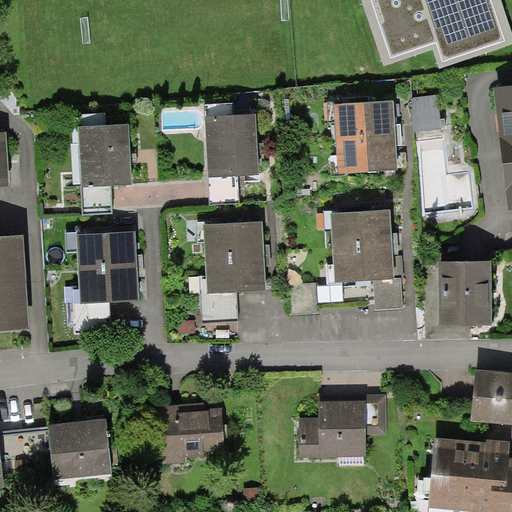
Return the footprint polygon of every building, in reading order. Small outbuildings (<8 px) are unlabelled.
[(356,0),(383,77),(415,66),(392,0),(424,0),(431,19),(447,14),(461,55),(495,44),(479,0),(356,0)] [(511,90),(499,92),(511,183),(511,90)] [(412,97),(414,132),(439,131),(437,96),(412,97)] [(394,100),(334,104),(339,174),(398,170),(397,146),(402,145),(401,123),(395,124),(394,100)] [(256,114),(204,116),(209,205),(240,203),(239,177),(260,175),(256,114)] [(129,124),(78,126),(82,216),(114,214),(112,187),(132,186),(129,124)] [(7,132),(0,132),(0,187),(10,186),(7,132)] [(391,210),(330,213),(334,283),(374,281),(375,310),(404,308),(402,278),(394,278),(391,210)] [(263,221),(203,224),(206,275),(199,276),(202,323),(239,321),(238,293),(267,291),(263,221)] [(136,231),(76,234),(79,286),(73,286),(75,334),(112,332),(111,303),(139,302),(136,231)] [(24,236),(0,236),(0,332),(29,331),(24,236)] [(491,262),(439,262),(439,326),(492,326),(491,262)] [(178,334),(197,333),(197,320),(177,321),(178,334)] [(511,372),(476,369),(471,421),(511,424),(511,372)] [(319,417),(299,418),(300,458),(366,456),(366,435),(387,434),(386,394),(318,395),(319,417)] [(204,402),(151,405),(153,449),(161,449),(162,465),(224,461),(221,408),(205,409),(204,402)] [(107,419),(48,425),(54,481),(113,475),(107,419)] [(486,443),(434,438),(427,509),(459,511),(511,511),(511,457),(509,458),(510,442),(486,439),(486,443)] [(244,488),(245,502),(260,501),(259,487),(244,488)]
